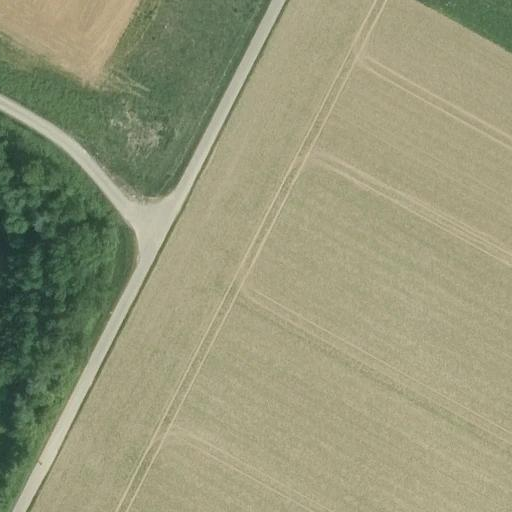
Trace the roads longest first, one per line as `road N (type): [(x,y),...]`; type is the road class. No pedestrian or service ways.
road 1 (track): [(19,511),(279,0)]
road 2 (track): [(162,229),(127,211),(48,130),(0,103)]
